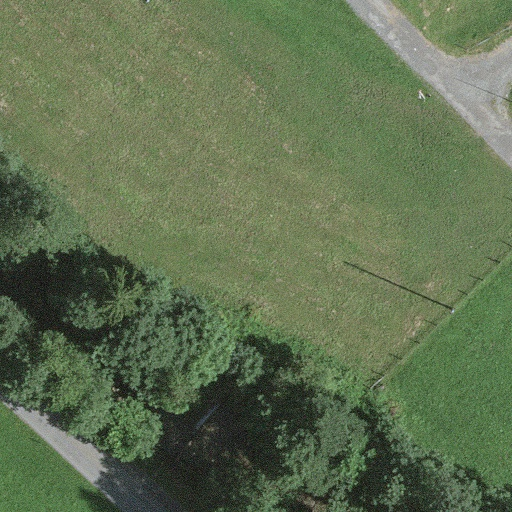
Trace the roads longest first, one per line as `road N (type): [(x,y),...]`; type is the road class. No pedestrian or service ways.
road 1 (unclassified): [(162,511),(0,369)]
road 2 (track): [(511,146),(365,0)]
